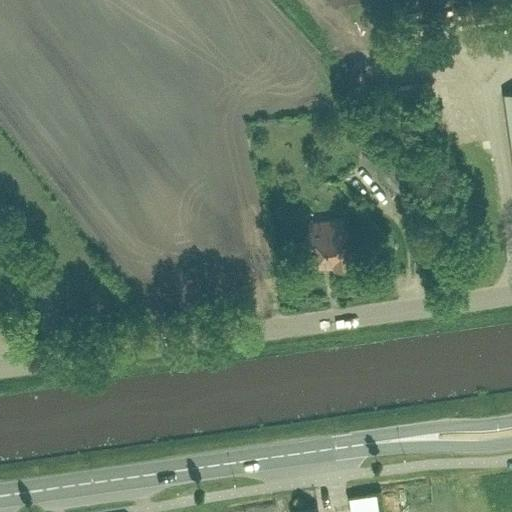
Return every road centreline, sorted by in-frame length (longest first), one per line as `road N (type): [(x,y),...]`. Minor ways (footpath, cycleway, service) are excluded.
road 1 (unclassified): [(0,367),(511,295)]
road 2 (primary): [(0,497),(511,431)]
